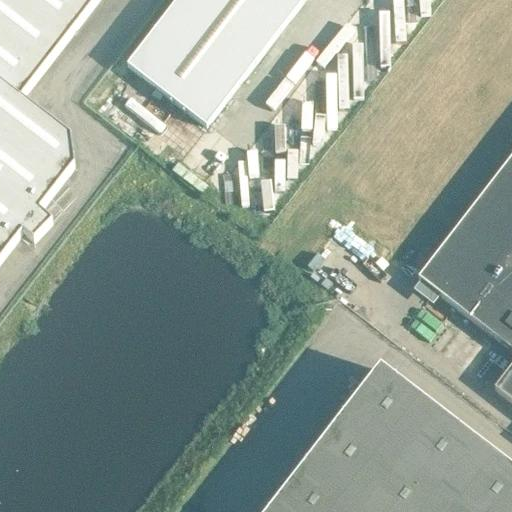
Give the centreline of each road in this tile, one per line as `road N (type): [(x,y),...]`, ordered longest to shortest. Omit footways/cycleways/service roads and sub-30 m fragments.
road 1 (unknown): [(0,294),(92,169),(65,116),(63,86),(133,0)]
road 2 (unknown): [(361,0),(258,141)]
